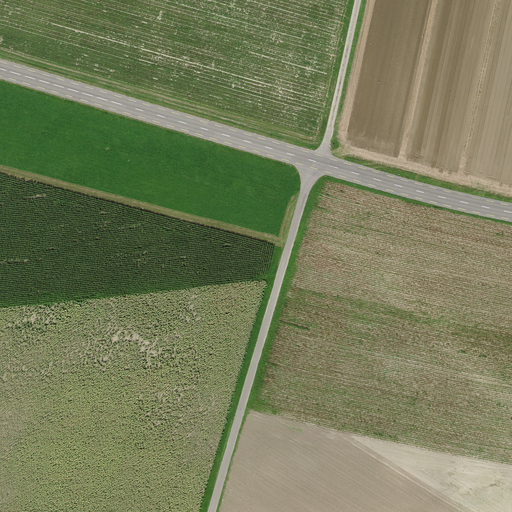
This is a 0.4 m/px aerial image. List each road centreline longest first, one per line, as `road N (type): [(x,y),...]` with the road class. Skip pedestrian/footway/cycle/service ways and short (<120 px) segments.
road 1 (unclassified): [(317,162),(211,511)]
road 2 (tertiary): [(0,68),(317,162)]
road 3 (tertiary): [(317,162),(511,212)]
road 4 (track): [(358,0),(317,162)]
